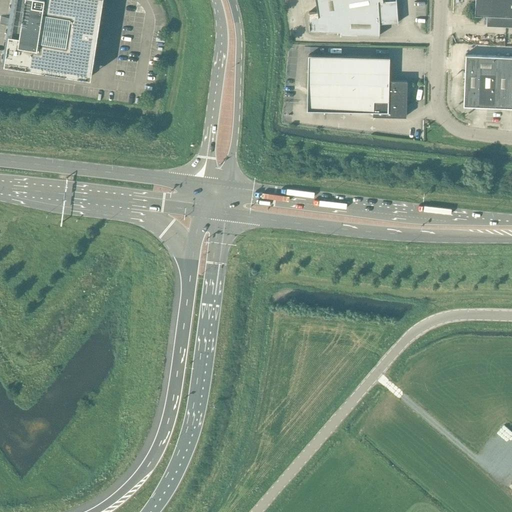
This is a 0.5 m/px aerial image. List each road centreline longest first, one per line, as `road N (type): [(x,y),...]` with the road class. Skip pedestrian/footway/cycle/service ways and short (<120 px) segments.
road 1 (unclassified): [(258,511),(425,324),(511,315)]
road 2 (motorway): [(145,511),(174,471),(193,414),(222,214)]
road 3 (primary): [(222,214),(511,240)]
road 4 (primary): [(511,219),(227,187)]
road 5 (motorway): [(192,261),(162,433),(142,472),(95,511)]
road 6 (primary): [(206,184),(0,160)]
road 7 (unclassified): [(511,138),(455,130),(442,117),(441,0)]
road 8 (unclassified): [(227,187),(238,74),(230,0)]
road 9 (unclassified): [(217,0),(225,34),(206,184)]
road 10 (primary): [(0,187),(133,203)]
